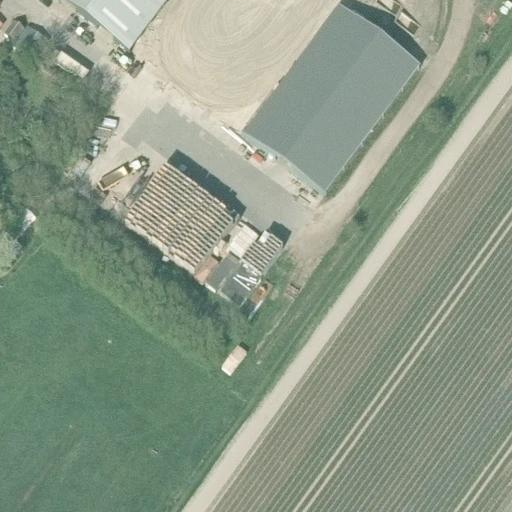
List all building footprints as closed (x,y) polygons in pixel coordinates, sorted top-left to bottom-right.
[(51,0),(128,56),(131,58),(173,0),(51,0)] [(173,0),(131,58),(239,138),(311,41),(313,43),(337,11),(345,0),(173,0)] [(311,41),(239,138),(241,139),(321,199),(417,71),(337,11),(313,43),(311,41)] [(16,46),(26,32),(15,25),(5,39),(16,46)] [(27,31),(26,32),(12,52),(33,67),(48,46),(27,31)] [(24,214),(0,238),(0,253),(10,263),(20,252),(13,246),(34,224),(24,214)]
